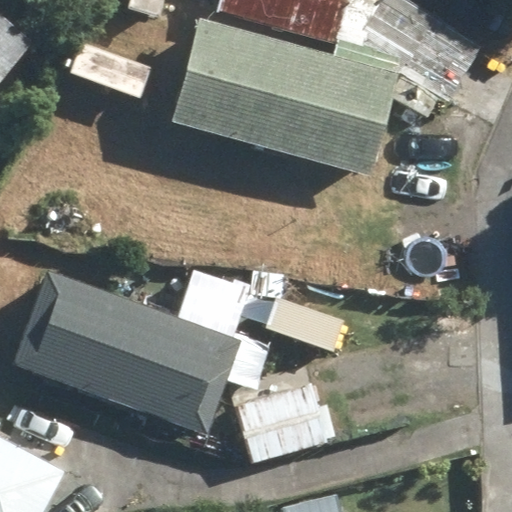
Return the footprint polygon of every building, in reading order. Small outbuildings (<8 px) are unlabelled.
[(345,0),(214,0),(211,12),(334,44),(345,0)] [(0,84),(33,48),(0,18),(0,84)] [(332,58),(197,19),(167,121),(366,178),(401,59),(337,41),(332,58)] [(242,344),(42,272),(8,365),(207,438),(242,344)] [(228,415),(242,467),(336,440),(321,389),(228,415)] [(41,511),(62,473),(0,441),(0,511),(41,511)]
